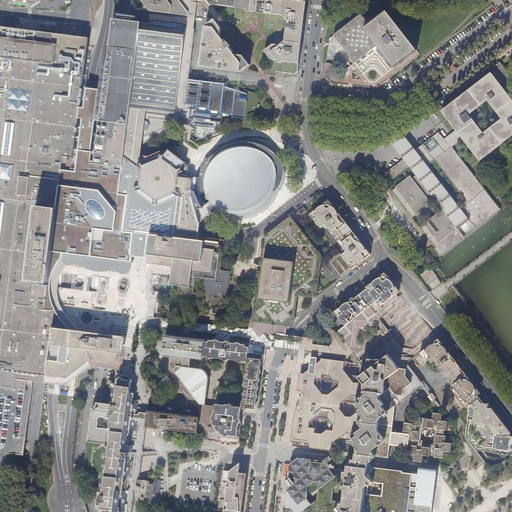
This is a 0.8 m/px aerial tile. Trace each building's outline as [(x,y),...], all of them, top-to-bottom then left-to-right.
[(218,19),(224,20),(215,9),(219,6),(236,8),(237,0),(141,0),(150,12),(191,16),(196,17),(198,3),(203,3),(214,19),(218,19)] [(306,12),(306,11),(305,11),(306,7),(301,1),(297,1),(296,0),(237,0),(236,8),(235,21),(249,22),(247,42),(271,45),(265,50),(272,60),(271,67),(267,67),(265,69),(264,72),(266,75),(276,76),(277,73),(277,72),(280,72),(283,73),(284,73),(290,74),(291,73),(292,75),(294,75),(299,71),(300,69),(298,67),(300,66),(300,64),(299,62),(300,61),(301,59),(299,58),(301,57),(301,54),(300,53),(302,51),(302,49),(301,48),(302,42),(303,36),(303,34),(304,34),(304,31),(303,30),(303,28),(304,27),(305,25),(304,23),(305,21),(305,19),(304,18),(305,16),(305,15),(306,14),(306,12)] [(307,1),(298,0),(296,0),(297,1),(301,1),(306,7),(305,11),(306,11),(307,1)] [(364,28),(386,11),(372,9),(369,9),(367,9),(363,11),(362,13),(344,27),(334,35),(354,63),(376,45),(364,28)] [(393,66),(415,49),(386,11),(364,28),(376,45),(393,66)] [(147,258),(146,263),(173,267),(171,276),(170,284),(180,285),(190,287),(192,274),(215,277),(218,278),(218,271),(222,244),(205,241),(198,240),(199,233),(201,222),(203,220),(207,216),(211,220),(212,221),(213,220),(215,220),(215,218),(215,216),(215,215),(218,211),(213,207),(209,202),(206,196),(203,190),(202,184),(202,178),(197,177),(197,175),(189,174),(189,176),(188,176),(189,167),(185,164),(186,163),(169,150),(165,154),(164,154),(164,155),(161,155),(162,158),(173,169),(177,167),(178,170),(174,172),(172,188),(177,191),(174,193),(171,191),(155,197),(155,202),(152,202),(152,196),(142,188),(137,190),(137,188),(140,186),(142,167),(138,164),(140,162),(144,109),(128,107),(140,21),(111,18),(96,152),(84,265),(129,271),(131,256),(139,257),(147,258)] [(221,28),(214,19),(209,18),(208,25),(207,26),(206,26),(202,52),(203,53),(202,59),(209,67),(215,68),(215,69),(241,72),(241,70),(244,70),(250,65),(243,56),(232,54),(232,52),(233,52),(230,47),(232,46),(228,41),(226,42),(223,38),(222,39),(220,39),(221,28)] [(184,122),(189,78),(194,29),(190,28),(140,21),(128,107),(144,109),(175,112),(175,117),(174,121),(184,122)] [(0,370),(15,372),(41,376),(46,376),(48,360),(50,344),(52,330),(52,327),(55,306),(49,305),(50,296),(53,275),(55,256),(61,257),(68,199),(72,175),(75,149),(89,38),(83,37),(80,36),(37,31),(0,26),(0,370)] [(393,66),(376,45),(354,63),(334,35),(331,37),(330,38),(329,40),(325,73),(326,75),(327,77),(328,79),(329,80),(331,82),(333,83),(358,86),(376,88),(420,55),(415,49),(393,66)] [(395,187),(397,189),(393,192),(412,216),(416,213),(417,215),(420,213),(432,203),(429,200),(433,197),(442,209),(427,222),(424,224),(425,226),(421,229),(434,246),(440,254),(447,248),(463,236),(498,209),(451,148),(464,138),(480,158),(511,132),(511,102),(504,92),(511,85),(511,80),(501,66),(491,74),(444,112),(459,131),(446,141),(439,132),(432,137),(440,147),(430,154),(422,145),(416,150),(413,147),(401,156),(403,159),(388,171),(381,177),(386,183),(393,177),(408,165),(417,176),(413,179),(410,176),(398,185),(395,187)] [(189,78),(184,122),(192,123),(189,125),(192,127),(195,129),(195,135),(196,137),(198,138),(201,139),(202,138),(231,127),(231,123),(210,120),(210,117),(220,118),(220,116),(237,119),(238,117),(244,118),(246,105),(258,107),(260,94),(248,90),(247,92),(224,86),(225,83),(189,78)] [(393,145),(401,156),(413,147),(405,136),(393,145)] [(279,184),(279,180),(279,175),(278,171),(276,166),(274,162),(272,159),(269,155),(266,152),(263,149),(259,147),(255,145),(250,143),(246,142),(242,142),(237,142),(233,143),(228,144),(224,146),(220,148),(216,151),(213,154),(210,157),(208,161),(205,165),(204,169),(203,173),(202,178),(202,184),(203,190),(206,196),(209,202),(213,207),(218,211),(221,214),(225,216),(230,217),(234,218),(239,219),(243,219),(248,218),(252,217),(256,215),(260,213),(264,211),(267,208),(270,205),(273,201),(275,197),(277,193),(278,189),(279,184)] [(84,265),(96,152),(93,151),(83,150),(75,149),(72,175),(68,199),(61,257),(63,257),(66,234),(74,235),(70,263),(84,265)] [(162,158),(161,155),(162,154),(161,154),(160,158),(144,165),(140,162),(138,164),(142,167),(140,186),(137,188),(137,190),(142,188),(152,196),(152,202),(155,202),(155,197),(171,191),(174,193),(177,191),(172,188),(174,172),(178,170),(177,167),(173,169),(162,158)] [(370,254),(364,246),(360,249),(358,247),(362,244),(356,236),(354,237),(341,220),(343,219),(337,211),(332,214),(330,211),(334,208),(328,200),(309,215),(320,228),(324,225),(345,252),(341,255),(339,253),(328,261),(340,277),(351,268),(352,269),(370,254)] [(316,297),(321,257),(291,217),(264,237),(254,314),(252,328),(270,330),(277,331),(286,332),(287,329),(288,323),(293,323),(294,316),(297,294),(316,297)] [(511,230),(448,281),(451,283),(454,288),(511,241),(511,230)] [(159,275),(171,276),(173,267),(146,263),(145,273),(146,273),(142,300),(154,301),(159,302),(160,291),(153,290),(153,284),(158,284),(159,275)] [(426,268),(422,271),(424,273),(421,275),(431,288),(440,281),(430,268),(428,269),(426,268)] [(190,287),(180,285),(178,304),(224,310),(226,292),(228,281),(229,272),(218,271),(218,278),(215,277),(192,274),(190,287)] [(335,312),(345,326),(357,317),(370,306),(375,302),(373,300),(375,299),(381,306),(400,291),(385,273),(335,312)] [(105,334),(93,333),(54,327),(52,327),(53,327),(52,330),(50,344),(69,347),(67,360),(65,362),(48,360),(46,376),(67,378),(89,361),(89,357),(94,354),(99,361),(101,361),(117,363),(118,353),(122,354),(123,353),(125,339),(125,338),(124,337),(105,334)] [(53,327),(52,327),(52,330),(50,344),(48,360),(65,362),(67,360),(69,347),(50,344),(52,330),(53,327)] [(202,360),(203,356),(205,341),(205,340),(166,335),(165,344),(163,355),(171,356),(170,365),(199,404),(205,405),(208,378),(208,376),(207,374),(205,372),(204,371),(202,369),(201,369),(189,367),(190,358),(202,360)] [(439,364),(442,368),(454,359),(446,349),(439,339),(420,353),(426,361),(428,359),(431,362),(433,360),(437,365),(439,364)] [(242,361),(247,362),(247,357),(248,347),(245,346),(245,345),(209,341),(209,342),(205,341),(203,356),(207,357),(207,358),(210,359),(210,358),(212,359),(214,358),(222,359),(222,360),(224,360),(224,361),(226,361),(226,360),(228,360),(228,359),(237,360),(237,362),(239,362),(240,363),(242,363),(242,361)] [(248,347),(247,357),(261,359),(262,359),(263,354),(260,354),(261,347),(245,345),(245,346),(248,347)] [(261,359),(247,357),(247,362),(247,363),(247,364),(247,366),(247,367),(246,369),(246,371),(246,373),(246,374),(245,376),(245,377),(245,379),(245,381),(245,383),(244,385),(244,387),(244,388),(244,390),(244,392),(243,393),(243,395),(243,396),(243,399),(242,402),(241,405),(241,408),(241,407),(242,409),(243,409),(244,409),(245,409),(246,408),(254,409),(256,404),(256,401),(256,400),(256,399),(257,397),(257,395),(257,394),(257,392),(257,390),(258,389),(258,387),(258,385),(258,384),(259,383),(259,381),(260,379),(259,377),(259,376),(259,375),(260,373),(260,371),(260,370),(260,369),(260,366),(261,365),(262,361),(261,360),(261,359)] [(366,390),(366,402),(373,403),(386,404),(391,402),(397,398),(405,399),(406,392),(413,387),(408,379),(409,372),(401,370),(390,357),(382,363),(370,362),(368,375),(362,380),(366,390)] [(298,389),(304,396),(302,408),(298,411),(296,410),(291,445),(338,451),(334,448),(348,437),(353,436),(355,421),(358,421),(359,414),(356,410),(355,413),(354,415),(343,413),(342,406),(346,403),(358,405),(360,393),(362,393),(362,389),(360,389),(361,382),(353,382),(342,369),(343,360),(320,358),(300,373),(298,389)] [(451,380),(453,382),(465,372),(463,370),(457,362),(454,359),(442,368),(445,372),(451,380)] [(120,511),(125,478),(131,479),(134,453),(133,452),(133,446),(129,445),(130,439),(131,433),(137,434),(139,418),(143,419),(147,419),(148,410),(148,408),(145,408),(138,407),(138,404),(137,403),(137,402),(137,401),(133,400),(134,393),(130,392),(131,382),(130,382),(130,379),(128,376),(122,375),(123,370),(120,370),(117,369),(117,372),(114,371),(113,378),(110,378),(109,381),(108,384),(112,384),(110,399),(110,404),(98,402),(93,406),(84,472),(90,473),(89,480),(102,482),(99,507),(104,508),(103,511),(120,511)] [(481,393),(465,372),(453,382),(456,386),(452,390),(455,395),(452,397),(461,409),(469,402),(478,395),(481,393)] [(153,387),(158,393),(172,381),(167,375),(153,387)] [(243,395),(243,393),(230,391),(218,393),(216,404),(215,404),(214,412),(214,415),(213,414),(212,424),(213,425),(205,431),(207,433),(208,435),(208,437),(208,440),(214,441),(215,442),(219,442),(221,442),(225,443),(225,442),(226,442),(227,443),(230,444),(231,443),(237,444),(238,443),(237,442),(238,442),(239,436),(238,436),(238,435),(239,434),(240,429),(239,429),(239,427),(240,427),(241,422),(240,422),(240,420),(239,420),(240,415),(241,408),(241,405),(242,402),(243,399),(243,396),(243,395)] [(484,402),(478,395),(469,402),(470,404),(470,405),(465,437),(476,451),(511,454),(511,435),(511,432),(504,423),(501,419),(499,416),(492,408),(488,407),(488,403),(484,402)] [(386,404),(373,403),(373,405),(366,409),(368,412),(364,416),(367,420),(364,421),(369,428),(367,431),(365,431),(364,432),(385,435),(385,430),(388,427),(387,425),(392,421),(389,417),(390,416),(386,409),(386,404)] [(199,417),(148,410),(147,419),(146,427),(158,428),(197,433),(199,417)] [(410,432),(410,434),(408,454),(414,455),(413,461),(423,462),(423,456),(434,457),(444,458),(444,452),(451,452),(452,443),(446,442),(446,436),(444,435),(445,430),(447,430),(448,421),(441,420),(442,414),(433,412),(432,419),(412,417),(411,423),(405,422),(404,432),(410,432)] [(385,435),(364,432),(364,434),(367,437),(361,444),(353,449),(360,456),(364,465),(378,466),(378,460),(385,455),(383,453),(388,451),(385,447),(386,444),(384,441),(385,441),(384,440),(385,435)] [(432,511),(434,504),(438,470),(420,468),(419,474),(413,473),(404,472),(404,471),(392,470),(388,469),(374,467),(367,472),(347,470),(329,468),(323,460),(298,457),(290,464),(289,464),(287,464),(286,476),(288,476),(294,484),(287,489),(284,509),(282,508),(281,511),(432,511)] [(241,511),(247,474),(239,473),(240,463),(229,471),(223,470),(222,482),(228,483),(224,511),(241,511)] [(137,479),(135,492),(138,493),(138,497),(141,497),(141,499),(144,500),(144,497),(151,498),(153,484),(149,484),(150,481),(139,480),(137,479)]
